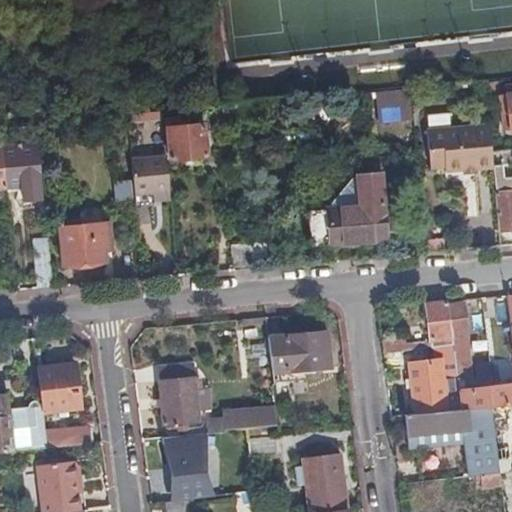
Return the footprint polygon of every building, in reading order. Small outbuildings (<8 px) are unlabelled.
[(511,87),(509,88),(509,97),(503,98),(503,109),(511,108),(511,120),(511,87)] [(411,120),(408,89),(376,92),(380,124),(411,120)] [(241,108),(242,122),(270,119),(268,106),(256,106),(241,108)] [(511,120),(511,108),(503,109),(505,133),(511,132),(511,120)] [(492,168),(489,125),(426,130),(429,168),(443,167),(444,172),(464,170),(463,165),(473,164),(473,170),(492,168)] [(174,163),(211,160),(209,127),(171,130),(174,163)] [(43,201),(38,147),(4,151),(8,190),(25,188),(27,203),(43,201)] [(135,164),(138,197),(156,196),(173,195),(170,161),(135,164)] [(496,170),(503,233),(511,232),(511,181),(507,182),(506,169),(496,170)] [(348,191),(353,246),(356,246),(356,245),(390,242),(389,235),(405,234),(401,201),(386,202),(384,177),(361,179),(361,181),(356,182),(348,191)] [(334,248),(353,246),(348,191),(335,206),(336,212),(331,212),(334,248)] [(157,204),(174,203),(173,195),(156,196),(157,204)] [(99,226),(102,264),(108,264),(106,243),(113,242),(112,225),(99,226)] [(102,264),(99,226),(62,230),(65,267),(102,264)] [(55,288),(51,241),(35,243),(39,290),(55,288)] [(237,248),(239,273),(255,271),(253,246),(237,248)] [(450,310),(450,304),(429,306),(434,343),(455,341),(450,310)] [(460,386),(468,386),(467,381),(476,380),(467,308),(450,310),(455,341),(455,349),(460,386)] [(332,369),(329,334),(270,339),(274,374),(332,369)] [(384,343),(385,356),(428,352),(427,346),(409,348),(408,341),(384,343)] [(418,417),(463,413),(462,402),(447,404),(446,388),(460,386),(455,349),(446,350),(448,363),(413,366),(414,381),(418,417)] [(82,410),(76,365),(39,370),(43,408),(44,415),(60,413),(69,412),(82,410)] [(205,430),(198,375),(187,376),(186,369),(162,372),(169,429),(172,428),(173,434),(205,430)] [(493,410),(511,408),(511,388),(468,392),(468,386),(460,386),(462,402),(463,413),(493,410)] [(46,435),(44,415),(43,408),(42,408),(40,405),(36,403),(31,405),(29,409),(8,412),(6,396),(1,396),(0,389),(0,453),(48,450),(46,435)] [(281,429),(279,410),(224,414),(225,422),(226,434),(232,434),(247,432),(281,429)] [(439,462),(442,482),(478,478),(501,476),(493,410),(463,413),(418,417),(408,418),(410,449),(467,445),(469,459),(439,462)] [(226,434),(225,422),(212,424),(208,436),(226,434)] [(94,446),(92,430),(61,433),(63,448),(94,446)] [(255,494),(252,471),(251,458),(249,442),(248,440),(247,432),(232,434),(238,480),(196,485),(199,501),(255,494)] [(277,456),(275,440),(249,442),(251,458),(277,456)] [(346,511),(348,511),(341,458),(304,463),(310,511),(346,511)] [(81,511),(79,495),(77,483),(80,477),(79,467),(75,462),(37,467),(42,511),(81,511)] [(485,491),(503,488),(502,476),(501,476),(478,478),(479,484),(484,483),(485,491)] [(194,511),(194,501),(167,505),(167,511),(194,511)]
